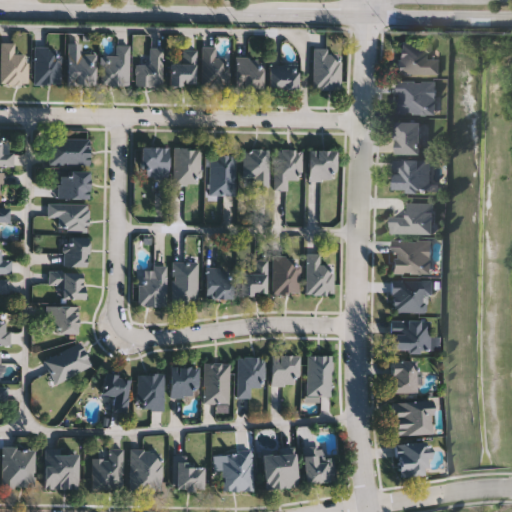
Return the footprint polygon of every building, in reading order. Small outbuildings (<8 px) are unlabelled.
[(27,52),(27,82),(0,82),(0,41),(14,41),(14,52),(27,52)] [(439,74),(397,73),(398,42),(433,42),(433,57),(439,57),(439,74)] [(128,43),(128,83),(102,83),(102,54),(115,54),(115,43),(128,43)] [(34,82),(34,45),(59,45),(59,82),(34,82)] [(202,87),(202,45),(215,45),(215,56),(227,56),(227,87),(202,87)] [(135,85),(135,63),(149,63),(149,46),(163,46),(163,85),(135,85)] [(340,89),(312,89),(312,46),(328,46),(328,53),(340,53),(340,89)] [(196,49),(196,84),(169,84),(169,61),(180,61),(180,49),(196,49)] [(94,83),(68,83),(67,52),(93,52),(94,83)] [(235,57),(262,57),(262,87),(235,87),(235,57)] [(269,87),(269,63),(298,63),(298,87),(269,87)] [(436,80),(436,114),(397,114),(397,80),(436,80)] [(422,121),(422,153),(397,153),(397,121),(422,121)] [(0,136),(2,136),(2,150),(12,150),(12,166),(0,166),(0,136)] [(89,162),(48,162),(48,136),(89,136),(89,162)] [(168,176),(141,176),(141,146),(168,146),(168,176)] [(201,184),(174,184),(174,147),(201,147),(201,184)] [(268,185),(243,185),(243,148),(268,148),(268,185)] [(301,149),(301,178),(287,178),(287,189),(273,188),(274,148),(301,149)] [(336,148),(336,179),(309,179),(309,148),(336,148)] [(234,153),(234,193),(210,193),(210,153),(234,153)] [(394,160),(430,160),(430,191),(394,191),(394,160)] [(58,197),(58,169),(89,169),(89,197),(58,197)] [(87,202),(87,227),(57,227),(57,216),(46,216),(46,202),(87,202)] [(435,233),(393,233),(393,215),(407,215),(407,202),(435,202),(435,233)] [(0,206),(9,206),(9,220),(0,220),(0,206)] [(62,235),(87,235),(87,264),(62,264),(62,235)] [(391,272),(391,239),(431,239),(431,272),(391,272)] [(0,272),(0,245),(10,245),(10,272),(0,272)] [(306,293),(306,252),(319,252),(319,262),(332,262),(332,293),(306,293)] [(271,292),(271,256),(298,256),(298,292),(271,292)] [(267,258),(267,294),(240,294),(240,271),(252,271),(252,258),(267,258)] [(197,260),(197,301),(171,301),(171,260),(197,260)] [(138,304),(138,274),(152,274),(152,264),(165,264),(165,304),(138,304)] [(205,266),(232,266),(232,297),(205,297),(205,266)] [(85,296),(62,297),(62,283),(48,283),(47,270),(84,270),(85,296)] [(432,295),(424,294),(424,311),(391,311),(391,278),(432,278),(432,295)] [(9,280),(0,280),(0,293),(9,294),(9,280)] [(77,304),(77,331),(45,331),(45,304),(77,304)] [(0,317),(0,345),(9,346),(9,317),(0,317)] [(429,319),(429,335),(437,335),(437,350),(390,350),(390,319),(429,319)] [(91,365),(54,382),(43,357),(80,341),(91,365)] [(270,384),(270,353),(298,353),(298,384),(270,384)] [(331,354),(331,394),(306,394),(306,354),(331,354)] [(236,396),(236,355),(264,355),(264,386),(253,386),(253,396),(236,396)] [(391,390),(391,359),(415,359),(415,390),(391,390)] [(229,361),(229,402),(202,402),(202,361),(229,361)] [(197,365),(197,395),(169,395),(169,365),(197,365)] [(163,408),(136,408),(136,372),(163,372),(163,408)] [(128,374),(126,410),(111,409),(112,394),(102,393),(103,373),(128,374)] [(394,434),(393,400),(430,399),(431,432),(394,434)] [(428,440),(430,473),(397,475),(395,442),(428,440)] [(34,485),(1,485),(1,446),(34,446),(34,485)] [(90,487),(90,455),(106,455),(106,446),(122,446),(122,487),(90,487)] [(77,448),(77,487),(43,487),(43,448),(77,448)] [(160,489),(129,489),(129,448),(160,448),(160,489)] [(252,489),(222,489),(221,451),(251,450),(252,489)] [(262,453),(295,451),(297,485),(264,487),(262,453)] [(185,453),(185,463),(203,463),(203,488),(172,488),(172,453),(185,453)] [(304,453),(331,453),(331,481),(304,481),(304,453)]
